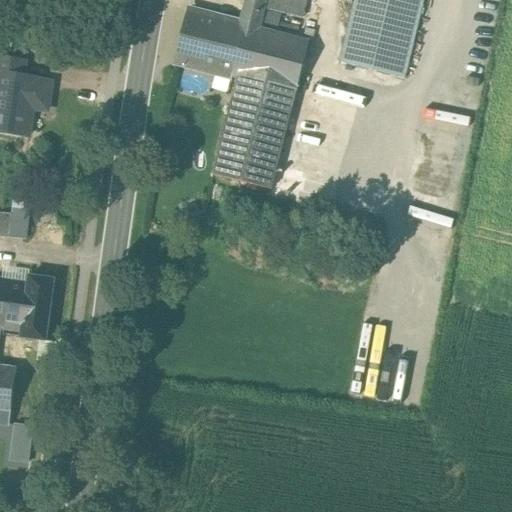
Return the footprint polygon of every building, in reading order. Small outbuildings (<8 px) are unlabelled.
[(244,25),(259,29),(266,0),(245,0),(240,23),(239,24),(244,25)] [(358,0),(343,60),(407,78),(427,0),(358,0)] [(239,24),(240,23),(189,10),(176,63),(231,77),(244,25),(239,24)] [(281,15),(264,10),(261,23),(277,27),(281,15)] [(233,77),(237,78),(295,93),(308,41),(244,25),(231,77),(232,78),(232,77),(233,77)] [(33,109),(47,111),(51,83),(37,81),(37,78),(23,76),(25,63),(0,58),(0,132),(29,137),(33,109)] [(270,190),(295,93),(237,78),(212,175),(270,190)] [(12,202),(12,211),(0,210),(0,236),(29,237),(30,202),(12,202)] [(6,280),(0,322),(0,328),(22,332),(21,338),(45,341),(53,280),(28,277),(27,283),(6,280)] [(0,413),(9,414),(16,368),(0,366),(0,413)] [(12,423),(10,463),(31,464),(32,424),(12,423)]
